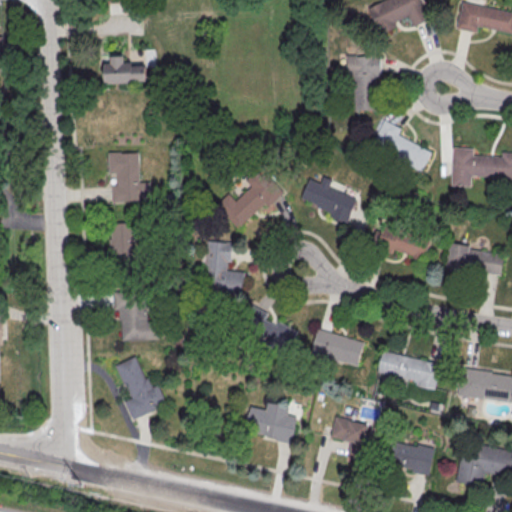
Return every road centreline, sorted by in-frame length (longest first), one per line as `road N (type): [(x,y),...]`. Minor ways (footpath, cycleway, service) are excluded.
road 1 (residential): [(66,465),(43,0)]
road 2 (tertiary): [(284,511),(0,450)]
road 3 (residential): [(511,326),(391,303),(298,268)]
